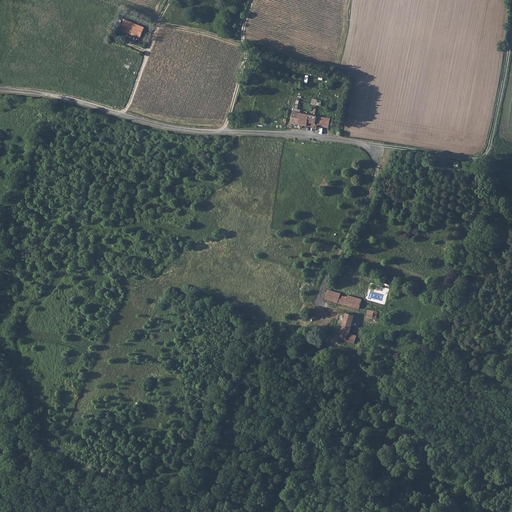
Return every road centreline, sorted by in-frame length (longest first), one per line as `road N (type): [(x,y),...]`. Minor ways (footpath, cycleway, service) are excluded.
road 1 (unclassified): [(0,88),(164,127),(366,145),(375,177),(319,298)]
road 2 (track): [(223,132),(252,0)]
road 3 (track): [(511,29),(484,154)]
road 4 (track): [(122,116),(171,0)]
